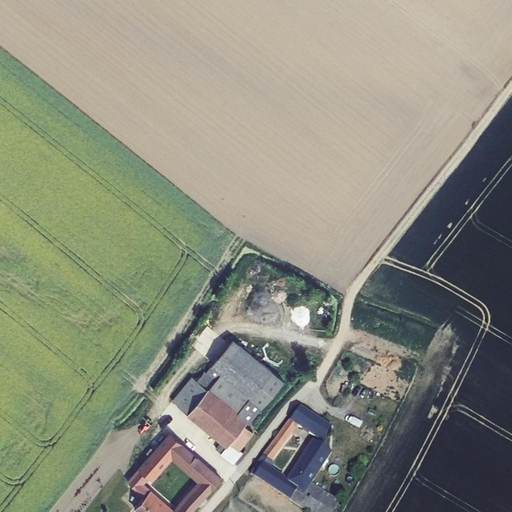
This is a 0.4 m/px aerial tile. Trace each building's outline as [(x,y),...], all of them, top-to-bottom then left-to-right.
[(212,365),(262,406),(283,381),(232,340),(212,365)] [(249,423),(262,406),(212,365),(205,373),(204,372),(197,381),(208,390),(247,421),(249,423)] [(188,414),(208,390),(197,381),(192,377),(172,401),(188,414)] [(208,390),(188,414),(221,441),(216,448),(221,453),(230,442),(244,425),(247,421),(208,390)] [(297,406),(287,420),(294,425),(320,442),(329,428),(297,406)] [(263,457),(270,462),(294,425),(287,420),(263,457)] [(156,450),(170,434),(159,424),(150,434),(155,438),(150,444),(156,450)] [(244,425),(230,442),(239,449),(253,432),(244,425)] [(189,511),(220,478),(170,434),(156,450),(140,468),(148,475),(151,477),(172,454),(202,481),(174,511),(173,511),(149,491),(144,496),(136,505),(134,508),(139,511),(189,511)] [(286,482),(295,488),(301,492),(308,482),(328,451),(313,441),(286,482)] [(242,452),(239,449),(230,442),(221,453),(234,462),(242,452)] [(265,469),(270,462),(263,457),(251,475),(288,499),(295,488),(286,482),(265,469)] [(148,475),(140,468),(128,482),(138,491),(144,496),(149,491),(141,483),(148,475)] [(301,492),(295,488),(288,499),(307,511),(332,511),(339,502),(308,482),(301,492)]
